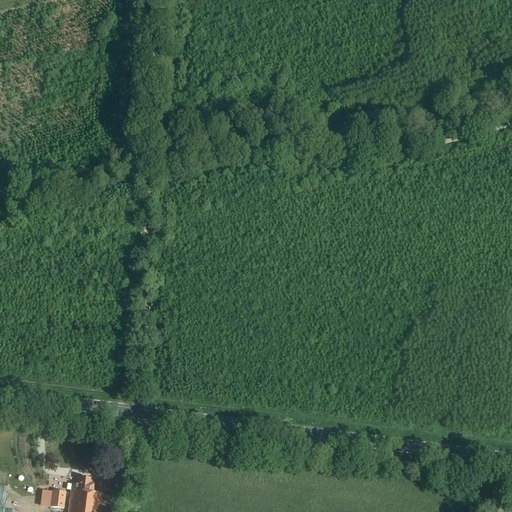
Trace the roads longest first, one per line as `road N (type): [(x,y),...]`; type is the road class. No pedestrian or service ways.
road 1 (secondary): [(0,395),(511,460)]
road 2 (track): [(140,414),(151,154)]
road 3 (track): [(0,192),(151,154)]
